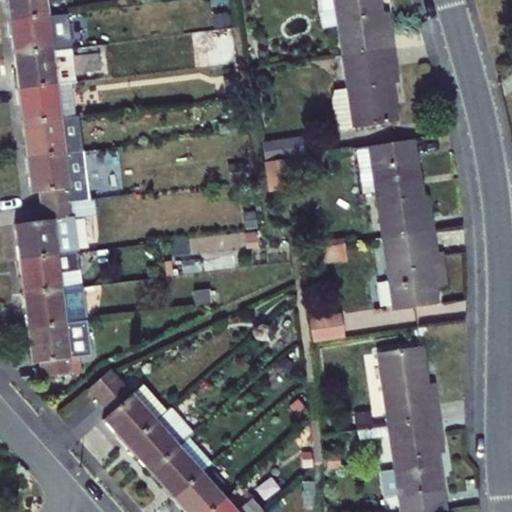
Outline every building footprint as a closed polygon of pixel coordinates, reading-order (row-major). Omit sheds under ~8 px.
[(36,0),(0,0),(0,24),(1,31),(40,27),(36,0)] [(373,0),(312,0),(316,20),(331,18),(337,67),(389,59),(383,23),(377,24),(373,0)] [(40,27),(1,31),(5,65),(44,60),(40,27)] [(44,60),(5,65),(8,98),(63,91),(69,90),(65,57),(44,60)] [(389,59),(337,67),(342,99),(329,101),(326,107),(329,131),(335,135),(347,133),(347,136),(392,129),(388,94),(393,93),(389,59)] [(63,91),(8,98),(12,132),(67,125),(63,91)] [(67,125),(12,132),(16,169),(71,163),(67,125)] [(296,147),(263,152),(264,168),(298,164),(296,147)] [(404,149),(348,157),(350,173),(345,174),(350,206),(365,204),(372,252),(425,245),(420,208),(412,209),(404,149)] [(71,163),(16,169),(20,203),(28,202),(30,215),(77,210),(71,163)] [(77,210),(30,215),(32,233),(3,236),(6,268),(62,261),(58,229),(78,227),(77,210)] [(428,265),(425,245),(372,252),(381,323),(428,317),(425,301),(439,299),(434,264),(428,265)] [(62,261),(6,268),(10,300),(66,293),(62,261)] [(66,293),(10,300),(14,335),(71,328),(67,293),(66,293)] [(332,322),(300,327),(302,347),(335,343),(332,322)] [(71,328),(14,335),(18,370),(26,369),(28,383),(66,378),(65,365),(75,363),(71,328)] [(413,351),(368,356),(377,428),(428,422),(424,389),(418,389),(413,351)] [(104,375),(80,393),(101,419),(94,424),(117,451),(158,415),(135,389),(124,398),(104,375)] [(158,415),(117,451),(139,476),(180,441),(158,415)] [(428,422),(377,428),(386,511),(432,511),(426,459),(432,458),(428,422)] [(180,441),(139,476),(162,502),(191,477),(203,467),(180,441)] [(191,477),(162,502),(170,511),(201,511),(213,502),(191,477)] [(222,511),(213,502),(201,511),(245,511),(239,504),(229,511),(222,511)]
